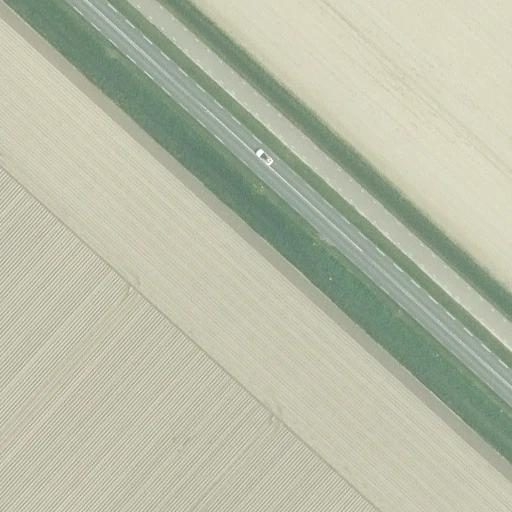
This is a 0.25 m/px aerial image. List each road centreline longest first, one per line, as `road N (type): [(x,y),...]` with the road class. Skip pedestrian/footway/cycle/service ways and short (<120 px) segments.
road 1 (primary): [(511,390),(83,0)]
road 2 (unclassified): [(511,339),(139,0)]
